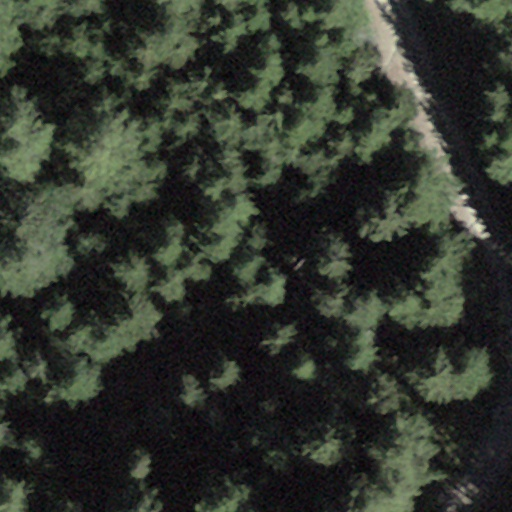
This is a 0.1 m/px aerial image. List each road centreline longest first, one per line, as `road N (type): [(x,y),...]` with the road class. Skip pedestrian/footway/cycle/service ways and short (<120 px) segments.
road 1 (unclassified): [(511,331),(503,289),(379,0)]
road 2 (unclassified): [(443,511),(500,411),(511,355)]
